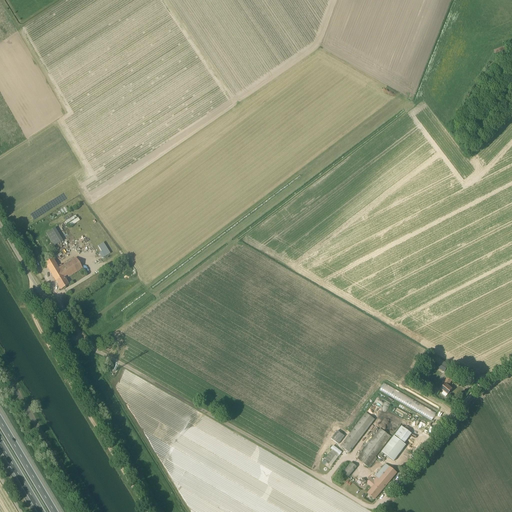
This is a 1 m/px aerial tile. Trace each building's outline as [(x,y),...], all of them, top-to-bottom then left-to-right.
[(65,222),(67,224),(69,223),(71,226),(80,221),(76,215),(65,222)] [(46,233),(54,247),(64,241),(56,228),(46,233)] [(86,234),(79,238),(81,242),(83,242),(88,250),(93,247),(86,234)] [(98,245),(101,251),(99,252),(102,258),(110,254),(104,242),(98,245)] [(82,269),(76,257),(59,268),(53,258),(45,263),(47,267),(61,290),(69,285),(64,277),(68,275),(69,277),(82,269)] [(444,372),(449,365),(433,355),(428,363),(444,372)] [(445,397),(447,395),(452,389),(448,385),(452,380),(449,378),(444,383),(446,384),(441,389),(445,392),(443,394),(445,397)] [(340,446),(349,453),(375,420),(366,413),(340,446)] [(376,457),(391,437),(380,428),(357,459),(368,467),(376,457)] [(380,458),(383,460),(384,461),(397,446),(391,442),(384,451),(379,457),(380,458)] [(348,477),(357,467),(351,462),(343,473),(348,477)] [(374,499),(396,473),(385,464),(375,476),(376,477),(374,480),(373,480),(371,478),(367,483),(372,488),(367,493),(374,499)]
